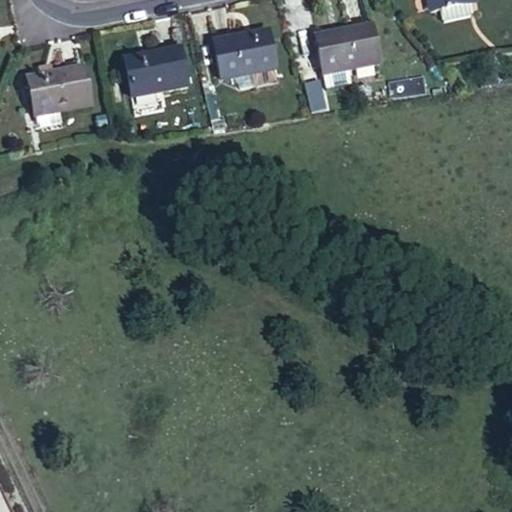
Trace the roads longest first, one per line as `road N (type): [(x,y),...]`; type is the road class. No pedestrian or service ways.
road 1 (track): [(511,353),(353,243),(192,172),(74,161),(0,184)]
road 2 (residential): [(42,0),(65,16),(88,19),(175,0)]
